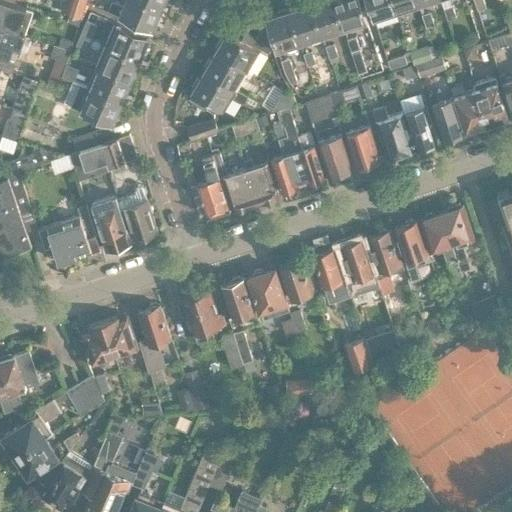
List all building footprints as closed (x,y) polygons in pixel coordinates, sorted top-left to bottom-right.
[(0,0),(0,22),(25,31),(33,8),(27,6),(6,0),(0,0)] [(79,15),(85,0),(69,0),(66,10),(79,15)] [(162,8),(160,7),(161,5),(148,0),(124,0),(123,4),(112,0),(111,0),(108,9),(151,27),(155,18),(157,19),(162,8)] [(322,37),(344,30),(334,0),(316,0),(310,2),(322,37)] [(334,0),(344,30),(367,22),(359,0),(334,0)] [(367,0),(374,20),(396,13),(392,0),(367,0)] [(392,0),(396,13),(418,5),(416,0),(392,0)] [(483,0),(474,0),(477,8),(485,6),(483,0)] [(298,6),(288,9),(300,44),(322,37),(310,2),(308,2),(306,1),(299,3),(298,6)] [(451,4),(443,7),(447,19),(455,16),(451,4)] [(266,16),(277,52),(300,44),(288,9),(286,10),(283,8),(277,10),(276,13),(266,16)] [(429,11),(421,14),(425,26),(433,23),(429,11)] [(91,36),(95,25),(85,20),(81,32),(91,36)] [(114,21),(105,42),(139,56),(139,55),(141,56),(146,45),(144,44),(148,35),(114,21)] [(216,48),(215,49),(248,68),(259,48),(267,53),(271,47),(262,25),(255,37),(244,31),(241,37),(227,29),(222,38),(220,37),(214,47),(216,48)] [(0,62),(3,54),(16,59),(24,35),(0,27),(0,62)] [(86,47),(91,36),(81,32),(76,43),(86,47)] [(355,35),(347,38),(351,50),(359,47),(355,35)] [(61,37),(58,45),(68,48),(71,40),(61,37)] [(135,66),(139,56),(105,42),(96,64),(132,79),(137,67),(135,66)] [(67,51),(68,48),(58,45),(53,43),(49,55),(64,60),(67,51)] [(333,43),(325,45),(329,57),(337,55),(333,43)] [(473,43),(462,47),(466,58),(473,56),(476,51),(473,43)] [(413,63),(414,63),(430,58),(425,45),(409,51),(410,52),(412,59),(413,63)] [(205,68),(204,69),(236,88),(248,68),(215,49),(210,58),(208,57),(203,67),(205,68)] [(311,50),(302,53),(306,65),(315,62),(311,50)] [(387,59),(389,66),(412,59),(410,52),(387,59)] [(430,58),(414,63),(419,76),(444,68),(440,54),(430,58)] [(288,57),(280,60),(284,72),(290,83),(296,81),(288,57)] [(59,74),(72,79),(73,80),(78,68),(64,62),(59,74)] [(417,72),(414,63),(405,66),(408,75),(417,72)] [(96,64),(87,86),(121,100),(125,90),(127,91),(132,79),(96,64)] [(213,111),(217,105),(224,109),(231,96),(243,103),(247,95),(236,88),(204,69),(199,78),(197,77),(191,87),(193,88),(192,90),(193,91),(190,97),(213,111)] [(495,75),(473,83),(486,123),(488,122),(491,125),(498,123),(498,119),(508,116),(495,75)] [(511,77),(501,81),(511,115),(511,114),(511,77)] [(122,102),(120,101),(121,100),(87,86),(73,80),(72,79),(63,101),(111,122),(115,112),(117,113),(122,102)] [(356,82),(360,96),(371,93),(367,79),(356,82)] [(451,90),(453,95),(465,130),(474,127),(477,129),(483,128),(483,124),(486,123),(473,83),(451,90)] [(330,91),(333,100),(343,97),(340,88),(330,91)] [(297,103),(293,96),(283,89),(271,110),(272,110),(297,103)] [(460,135),(461,131),(465,130),(453,95),(438,100),(436,94),(437,94),(436,90),(430,92),(430,93),(427,94),(430,103),(441,138),(451,135),(455,137),(460,135)] [(337,111),(333,100),(330,91),(304,99),(311,119),(337,111)] [(404,106),(424,102),(422,91),(402,96),(404,106)] [(18,95),(14,107),(27,111),(31,100),(18,95)] [(403,111),(414,146),(418,145),(421,148),(427,146),(428,142),(438,139),(426,104),(403,111)] [(283,121),(303,182),(311,180),(314,182),(320,180),(321,176),(325,175),(311,131),(299,135),(289,105),(279,109),(283,121)] [(414,146),(403,111),(403,110),(387,115),(384,105),(365,111),(369,123),(379,155),(387,152),(388,155),(398,151),(399,151),(401,154),(413,151),(413,150),(414,147),(414,146)] [(14,107),(10,117),(23,122),(27,111),(14,107)] [(255,118),(258,127),(269,123),(266,115),(255,118)] [(189,138),(216,130),(213,118),(186,126),(189,138)] [(259,128),(258,127),(255,118),(231,126),(235,136),(259,128)] [(295,185),(303,182),(283,121),(274,124),(283,153),(270,157),(281,189),(285,188),(288,190),(294,189),(295,185)] [(376,162),(377,158),(380,157),(379,155),(369,123),(345,130),(356,165),(367,162),(370,164),(376,162)] [(76,136),(80,148),(100,142),(96,129),(76,136)] [(100,142),(106,160),(108,166),(137,157),(129,132),(100,142)] [(317,139),(329,174),(332,173),(336,175),(341,173),(342,170),(353,166),(341,132),(317,139)] [(100,142),(80,148),(86,167),(106,160),(100,142)] [(18,169),(63,154),(63,153),(35,144),(32,152),(8,160),(12,171),(18,169)] [(251,203),(250,203),(256,201),(244,167),(226,173),(219,150),(212,152),(212,153),(219,175),(223,174),(234,208),(236,207),(236,208),(251,203)] [(208,177),(196,181),(207,214),(209,213),(213,214),(213,215),(220,212),(222,209),(229,206),(219,175),(212,153),(212,152),(201,156),(208,177)] [(242,159),(244,167),(256,201),(278,194),(267,159),(253,164),(250,157),(242,159)] [(7,173),(7,175),(20,211),(31,207),(18,169),(12,171),(7,173)] [(185,173),(189,183),(196,181),(193,171),(185,173)] [(0,257),(30,244),(30,246),(31,245),(20,211),(7,175),(7,176),(7,177),(0,180),(0,257)] [(122,207),(124,206),(134,238),(145,234),(147,236),(153,234),(154,231),(157,230),(151,212),(152,209),(151,203),(148,202),(146,197),(144,198),(146,189),(144,185),(139,184),(134,186),(133,189),(132,193),(118,197),(122,207)] [(511,187),(498,192),(511,234),(511,187)] [(130,242),(131,241),(115,194),(91,202),(107,249),(108,249),(108,248),(115,246),(130,241),(130,242)] [(448,208),(441,210),(460,269),(471,266),(462,240),(473,236),(462,203),(460,204),(459,202),(447,206),(448,208)] [(460,269),(441,210),(433,213),(430,212),(425,213),(423,216),(420,217),(431,250),(442,247),(447,261),(448,261),(455,284),(464,281),(460,269)] [(75,257),(74,254),(78,253),(91,249),(92,252),(100,249),(99,246),(94,230),(86,233),(80,214),(39,227),(44,241),(51,239),(58,260),(59,259),(60,262),(75,257)] [(405,220),(404,223),(394,226),(411,279),(419,277),(414,263),(429,259),(416,219),(413,220),(411,218),(405,220)] [(378,228),(377,232),(367,235),(378,271),(401,263),(390,227),(387,229),(383,226),(378,228)] [(352,237),(351,240),(340,244),(351,277),(375,270),(363,236),(360,237),(357,235),(352,237)] [(315,249),(313,252),(311,253),(322,287),(325,285),(330,302),(349,296),(333,246),(324,249),(320,247),(315,249)] [(300,257),(297,255),(290,257),(289,260),(279,264),(290,298),(314,289),(302,256),(300,257)] [(253,269),(252,273),(248,274),(259,309),(262,308),(264,315),(289,308),(275,266),(262,270),(259,268),(253,269)] [(232,277),(230,280),(221,283),(232,318),(255,310),(244,275),(242,276),(238,275),(232,277)] [(197,291),(193,290),(187,292),(185,295),(182,296),(189,317),(188,318),(186,322),(188,327),(191,329),(193,328),(194,333),(195,333),(197,339),(213,334),(211,328),(225,323),(221,311),(218,312),(209,287),(197,291)] [(497,309),(493,299),(472,306),(476,317),(497,309)] [(158,303),(155,302),(149,304),(148,307),(137,310),(146,337),(139,340),(149,370),(149,369),(152,380),(163,376),(160,366),(164,364),(157,341),(171,337),(160,303),(158,303)] [(300,307),(290,310),(297,330),(307,327),(300,307)] [(119,317),(118,314),(103,319),(114,353),(136,345),(126,315),(119,317)] [(435,318),(423,323),(428,337),(440,333),(435,318)] [(92,360),(114,353),(103,319),(88,324),(89,327),(82,330),(92,360)] [(420,340),(413,320),(397,325),(404,345),(420,340)] [(243,329),(232,333),(242,364),(253,361),(243,329)] [(369,339),(376,362),(399,351),(393,331),(369,339)] [(222,336),(232,367),(242,364),(232,333),(222,336)] [(362,337),(343,343),(351,370),(370,363),(362,337)] [(0,357),(0,392),(5,407),(22,401),(18,386),(39,379),(29,348),(0,357)] [(208,405),(196,370),(184,374),(196,409),(208,405)] [(108,387),(103,371),(93,375),(100,390),(108,387)] [(104,398),(100,390),(93,375),(92,373),(78,382),(92,405),(104,398)] [(290,395),(314,391),(312,378),(288,382),(290,395)] [(69,395),(80,412),(92,405),(78,382),(66,389),(69,395)] [(278,382),(266,386),(270,400),(282,396),(278,382)] [(66,389),(53,397),(57,403),(69,395),(66,389)] [(6,441),(5,442),(13,456),(45,435),(52,430),(44,419),(61,408),(53,397),(35,408),(37,412),(2,435),(6,441)] [(337,398),(330,416),(335,418),(342,400),(337,398)] [(142,414),(162,413),(158,399),(141,401),(142,414)] [(194,408),(192,401),(181,404),(184,412),(194,408)] [(318,403),(316,408),(318,412),(322,413),(326,412),(328,407),(326,404),(322,402),(318,403)] [(77,430),(64,438),(70,446),(80,434),(77,430)] [(110,511),(117,498),(119,499),(124,488),(127,490),(133,475),(108,464),(119,439),(105,433),(82,489),(91,493),(83,511),(85,511),(110,511)] [(52,446),(45,435),(13,456),(22,469),(23,468),(28,475),(58,455),(63,448),(59,442),(52,446)] [(209,484),(221,454),(223,450),(206,443),(181,503),(198,510),(209,484)] [(139,463),(145,448),(138,446),(132,460),(139,463)] [(61,501),(64,503),(67,497),(69,499),(71,495),(77,498),(90,467),(89,467),(91,463),(68,449),(66,453),(64,452),(59,459),(55,461),(47,466),(37,476),(48,487),(44,493),(47,494),(46,495),(58,502),(58,501),(60,503),(61,501)] [(231,458),(221,454),(209,484),(221,489),(229,469),(227,468),(231,458)] [(154,470),(158,461),(142,455),(131,481),(142,486),(149,468),(154,470)] [(253,511),(260,496),(242,488),(235,505),(214,497),(211,505),(213,506),(210,511),(253,511)] [(157,511),(163,500),(139,490),(129,511),(157,511)] [(384,493),(380,504),(390,508),(394,497),(384,493)] [(196,511),(198,510),(181,503),(180,507),(163,500),(157,511),(196,511)] [(332,511),(336,503),(328,500),(324,510),(328,511),(332,511)]
